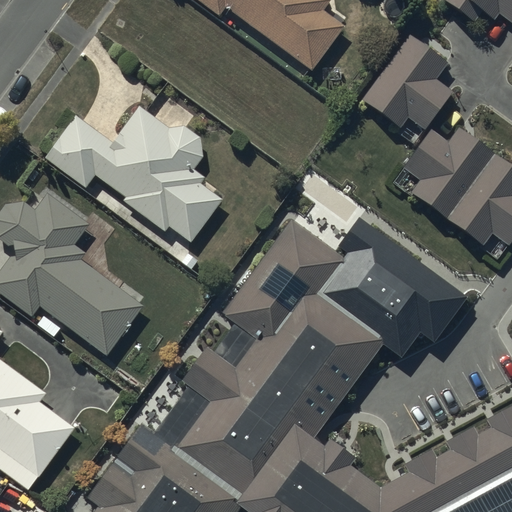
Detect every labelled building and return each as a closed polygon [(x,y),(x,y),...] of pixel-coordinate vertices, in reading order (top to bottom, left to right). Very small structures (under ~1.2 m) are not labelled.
[(187,0),(217,22),(224,13),(310,77),(344,33),(322,16),(330,5),(323,0),(187,0)] [(511,0),(445,0),(443,3),(476,26),(484,15),(497,23),(501,17),(511,24),(511,0)] [(412,39),(363,106),(401,134),(410,121),(428,134),(456,97),(438,84),(451,67),(412,39)] [(111,148),(74,120),(43,165),(85,193),(93,182),(123,202),(120,207),(164,237),(167,232),(191,248),(222,205),(200,190),(204,182),(192,175),(201,162),(200,146),(182,132),(168,134),(138,111),(111,148)] [(435,134),(406,173),(422,185),(414,197),(486,251),(495,239),(511,250),(511,249),(511,170),(462,133),(451,147),(435,134)] [(87,229),(45,200),(33,215),(23,207),(2,211),(0,214),(0,247),(4,251),(11,251),(11,261),(0,274),(0,298),(31,322),(39,311),(103,360),(141,311),(78,263),(83,256),(73,249),(87,229)] [(511,511),(511,419),(511,418),(482,433),(486,442),(473,449),(468,441),(442,455),(447,463),(433,470),(429,462),(403,478),(406,486),(378,500),(346,478),(350,471),(326,452),(321,459),(308,447),(386,346),(324,300),(345,267),(291,226),(221,321),(232,329),(212,358),(206,354),(179,387),(187,393),(153,440),(141,430),(85,503),(95,511),(511,511)] [(0,475),(28,496),(73,432),(37,407),(44,397),(0,366),(0,341),(2,340),(0,338),(0,475)]
